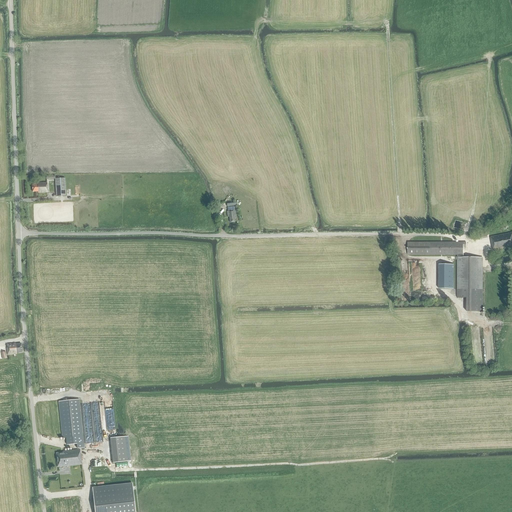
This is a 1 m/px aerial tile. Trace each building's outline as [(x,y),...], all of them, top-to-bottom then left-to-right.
[(65,178),(55,179),(55,182),(56,196),(66,196),(65,178)] [(38,192),(38,193),(47,192),(47,183),(37,183),(37,184),(32,185),(32,192),(38,192)] [(228,211),(226,212),(227,217),(229,217),(230,223),(235,222),(234,219),(236,218),(235,210),(234,211),(233,206),(234,206),(233,202),(227,203),(228,211)] [(511,233),(490,237),(493,251),(511,247),(511,233)] [(408,255),(457,255),(457,298),(466,298),(466,312),(482,312),(483,258),(463,258),(463,247),(466,247),(466,243),(463,243),(407,243),(408,255)] [(401,276),(402,299),(410,299),(409,275),(401,276)] [(22,352),(21,344),(15,345),(15,344),(7,344),(7,348),(6,348),(7,354),(6,354),(6,355),(16,354),(16,353),(22,352)] [(58,402),(62,438),(66,437),(67,445),(77,444),(77,449),(84,448),(79,400),(58,402)] [(110,438),(113,463),(127,462),(124,437),(110,438)] [(57,462),(57,467),(82,465),(81,454),(80,454),(80,450),(62,452),(63,453),(56,453),(57,462)] [(94,511),(135,511),(132,484),(92,488),(94,511)]
